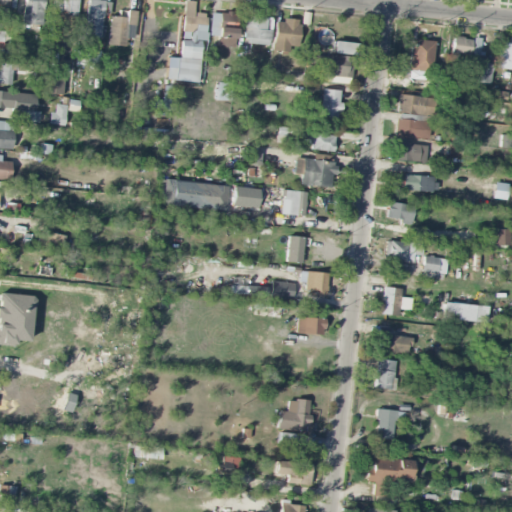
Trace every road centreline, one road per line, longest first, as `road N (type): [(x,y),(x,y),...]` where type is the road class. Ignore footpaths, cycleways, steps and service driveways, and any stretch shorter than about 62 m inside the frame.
road 1 (residential): [(385,0),(329,511)]
road 2 (residential): [(511,19),(327,0)]
